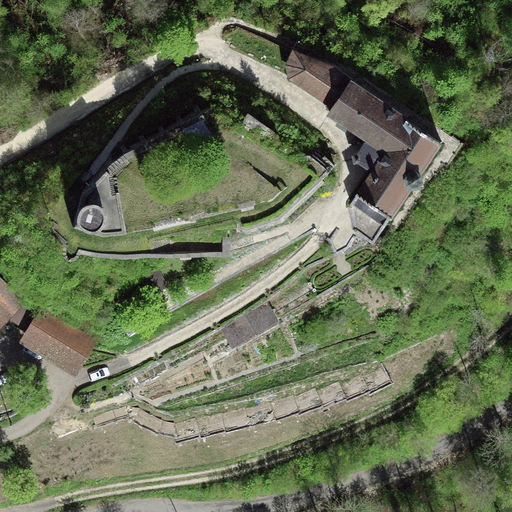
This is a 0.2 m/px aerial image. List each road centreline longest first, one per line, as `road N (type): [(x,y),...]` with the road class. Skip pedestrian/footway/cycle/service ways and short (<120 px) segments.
road 1 (track): [(511,314),(465,359),(366,420),(280,458),(26,511)]
road 2 (unclassified): [(173,511),(260,508),(420,461),(511,404)]
road 3 (track): [(245,64),(205,49),(171,55),(0,162)]
